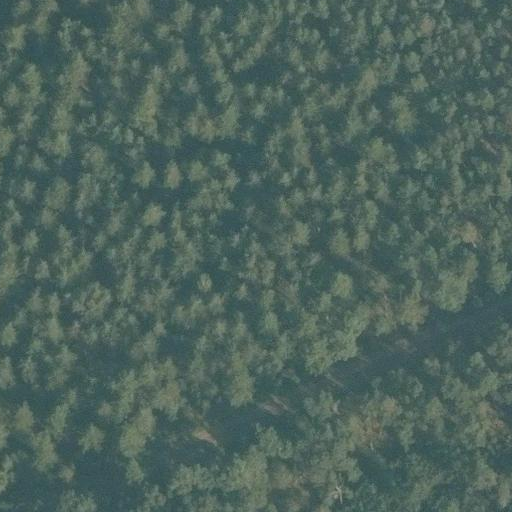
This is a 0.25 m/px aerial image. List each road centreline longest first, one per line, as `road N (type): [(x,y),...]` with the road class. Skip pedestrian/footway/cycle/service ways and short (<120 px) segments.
road 1 (track): [(511,303),(47,511)]
road 2 (track): [(321,389),(455,0)]
